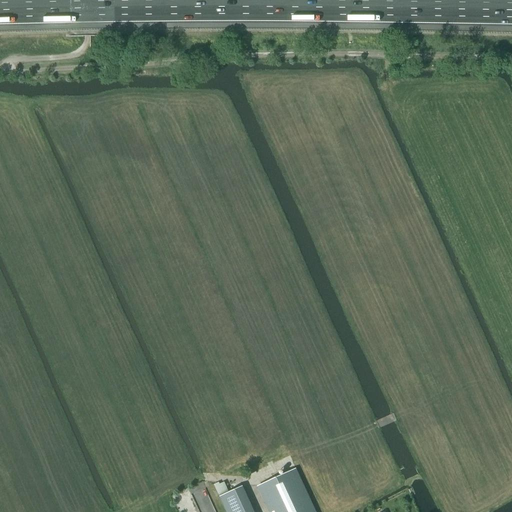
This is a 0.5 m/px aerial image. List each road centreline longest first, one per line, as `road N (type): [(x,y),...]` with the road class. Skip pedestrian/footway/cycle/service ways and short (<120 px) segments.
road 1 (track): [(511,57),(324,54),(0,71)]
road 2 (motorway): [(0,11),(511,12)]
road 3 (track): [(0,68),(82,51),(85,0)]
